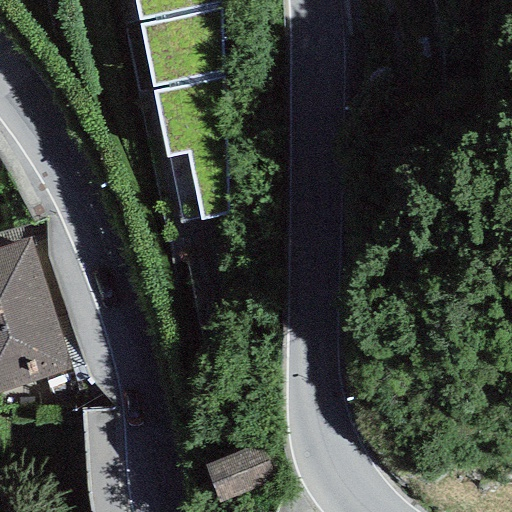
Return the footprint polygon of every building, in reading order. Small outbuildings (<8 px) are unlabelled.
[(219,1),(218,0),(135,0),(139,18),(219,1)] [(221,72),(221,11),(140,25),(151,87),(221,72)] [(229,213),(225,79),(154,93),(179,226),(229,213)] [(28,239),(0,247),(0,392),(69,372),(28,239)] [(274,480),(259,442),(201,465),(216,503),(274,480)]
